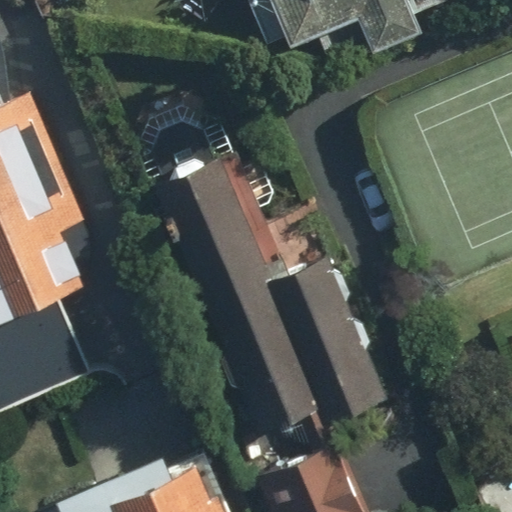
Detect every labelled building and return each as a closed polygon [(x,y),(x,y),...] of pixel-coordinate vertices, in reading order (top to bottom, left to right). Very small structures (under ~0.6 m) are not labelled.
[(409,23),(399,0),(268,0),(280,30),(352,0),(368,40),(409,23)] [(0,310),(69,282),(46,225),(78,212),(26,86),(0,96),(0,310)] [(256,426),(313,402),(318,413),(382,387),(323,247),(265,271),(212,145),(148,171),(256,426)] [(368,511),(333,434),(255,469),(274,511),(368,511)] [(43,496),(49,511),(227,511),(203,448),(165,463),(160,450),(43,496)]
